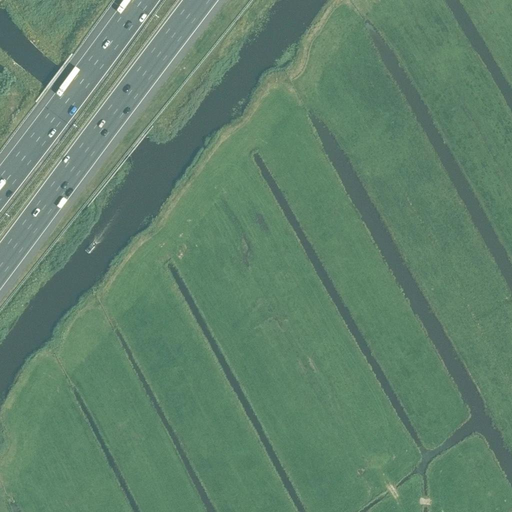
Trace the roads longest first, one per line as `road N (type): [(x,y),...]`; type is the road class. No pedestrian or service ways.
road 1 (motorway): [(0,268),(200,0)]
road 2 (motorway): [(142,0),(0,189)]
